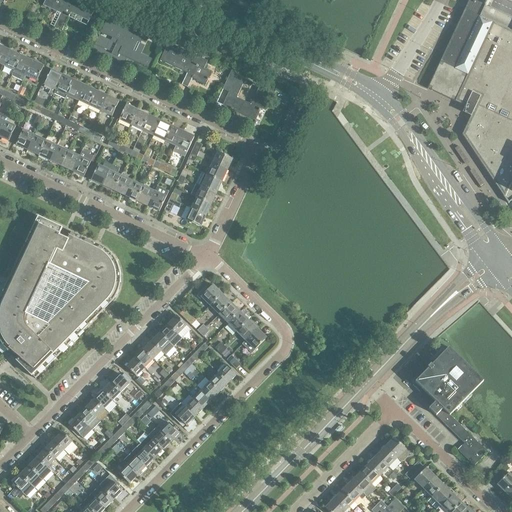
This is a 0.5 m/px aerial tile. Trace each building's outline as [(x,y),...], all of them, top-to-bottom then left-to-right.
[(71,13),(89,22),(95,9),(76,0),(45,0),(43,5),(60,13),(54,27),(62,31),(71,13)] [(444,53),(427,89),(467,108),(467,109),(471,115),(470,116),(470,117),(462,135),(508,203),(511,200),(511,0),(469,0),(465,10),(458,24),(456,28),(445,51),(444,53)] [(109,15),(101,33),(118,41),(112,54),(118,57),(119,54),(146,67),(149,58),(134,51),(138,43),(149,48),(154,37),(138,29),(109,15)] [(211,73),(204,69),(207,61),(168,43),(160,61),(187,74),(181,85),(187,88),(192,78),(197,81),(197,82),(206,86),(211,73)] [(5,49),(0,46),(0,64),(3,66),(10,50),(6,48),(5,49)] [(15,52),(10,50),(3,66),(14,71),(21,56),(14,53),(15,52)] [(28,60),(21,56),(14,71),(15,71),(12,77),(23,82),(26,77),(33,61),(28,59),(28,60)] [(37,63),(33,61),(26,77),(37,82),(44,67),(37,64),(37,63)] [(51,70),(44,85),(51,88),(48,94),(53,96),(54,94),(56,91),(55,90),(62,76),(51,70)] [(230,90),(222,106),(255,121),(261,109),(265,111),(274,92),(259,86),(251,104),(236,98),(245,79),(230,72),(223,87),(230,90)] [(56,91),(54,94),(65,99),(67,96),(74,81),(62,76),(55,90),(56,91)] [(74,81),(67,96),(78,101),(85,86),(74,81)] [(85,86),(78,101),(90,106),(97,92),(85,86)] [(21,87),(18,94),(23,96),(26,89),(21,87)] [(97,92),(90,106),(101,112),(108,97),(97,92)] [(108,97),(101,112),(112,117),(119,102),(108,97)] [(39,113),(41,108),(35,105),(32,110),(39,113)] [(131,125),(138,111),(126,105),(119,120),(131,125)] [(50,119),(52,113),(46,111),(44,116),(50,119)] [(142,131),(149,116),(138,111),(131,125),(142,131)] [(37,115),(33,124),(39,126),(43,118),(37,115)] [(153,136),(160,121),(149,116),(142,131),(153,136)] [(16,127),(4,121),(0,130),(0,137),(2,138),(9,141),(16,127)] [(165,141),(171,127),(160,121),(153,136),(165,141)] [(176,147),(183,132),(171,127),(165,141),(176,147)] [(27,150),(34,136),(23,130),(16,145),(23,148),(27,150)] [(185,157),(194,137),(183,132),(176,147),(173,152),(185,157)] [(39,155),(46,141),(34,136),(27,150),(32,152),(39,155)] [(50,161),(57,146),(46,141),(39,155),(45,158),(45,159),(50,161)] [(197,156),(199,152),(202,145),(196,142),(191,154),(197,156)] [(61,166),(68,151),(57,146),(50,161),(55,163),(61,166)] [(144,156),(141,161),(147,164),(150,159),(148,158),(152,151),(147,149),(144,156)] [(73,172),(79,157),(68,151),(61,166),(68,169),(73,172)] [(82,151),(79,157),(73,172),(77,174),(77,173),(84,177),(94,157),(82,151)] [(218,152),(212,164),(227,171),(229,166),(232,159),(218,152)] [(194,162),(197,156),(191,154),(188,159),(194,162)] [(103,186),(112,165),(105,162),(102,167),(98,165),(91,180),(98,183),(103,186)] [(225,175),(227,171),(212,164),(207,175),(221,182),(225,175)] [(114,190),(121,176),(117,174),(119,169),(112,165),(103,186),(107,188),(108,187),(114,190)] [(183,170),(180,176),(186,179),(189,173),(183,170)] [(221,182),(207,175),(202,173),(197,184),(202,186),(217,193),(219,189),(218,188),(221,182)] [(125,196),(132,181),(121,176),(114,190),(121,193),(121,194),(125,196)] [(183,185),(186,179),(180,176),(178,182),(183,185)] [(137,201),(143,187),(132,181),(125,196),(129,198),(130,198),(137,201)] [(214,198),(217,193),(202,186),(197,184),(191,195),(197,197),(211,204),(214,198)] [(148,207),(155,192),(143,187),(137,201),(143,204),(143,205),(148,207)] [(157,187),(155,192),(148,207),(152,209),(152,208),(159,212),(169,192),(157,187)] [(208,211),(211,204),(197,197),(192,209),(206,216),(208,211)] [(171,213),(174,206),(176,201),(170,199),(165,210),(171,213)] [(186,206),(181,218),(186,220),(200,227),(204,220),(206,216),(192,209),(186,206)] [(16,355),(20,352),(22,355),(17,361),(35,379),(110,303),(113,300),(115,297),(117,294),(118,290),(119,286),(120,283),(120,279),(120,275),(119,271),(119,268),(117,264),(116,261),(114,258),(111,255),(109,252),(106,250),(103,247),(100,246),(71,232),(67,241),(58,236),(62,228),(38,217),(0,297),(0,341),(2,344),(4,348),(8,352),(10,350),(16,355)] [(202,298),(210,306),(222,294),(213,285),(209,290),(206,287),(197,296),(200,299),(202,298)] [(231,303),(222,294),(210,306),(219,315),(231,303)] [(240,312),(231,303),(219,315),(228,323),(240,312)] [(187,311),(182,316),(191,325),(196,320),(187,311)] [(249,321),(240,312),(228,323),(237,332),(249,321)] [(177,316),(169,325),(178,334),(187,326),(179,319),(177,316)] [(257,329),(249,321),(237,332),(246,341),(257,329)] [(169,325),(160,333),(170,343),(174,347),(182,339),(178,335),(178,334),(169,325)] [(200,334),(206,328),(203,325),(197,331),(200,334)] [(209,331),(206,328),(200,334),(203,337),(209,331)] [(257,329),(246,341),(242,345),(251,353),(266,338),(257,329)] [(160,333),(152,341),(161,351),(166,356),(174,347),(170,343),(160,333)] [(152,341),(143,350),(153,360),(161,351),(152,341)] [(218,351),(224,346),(221,342),(215,348),(218,351)] [(227,348),(224,346),(218,351),(221,354),(227,348)] [(200,356),(204,352),(200,348),(196,352),(200,356)] [(449,348),(447,350),(415,382),(436,402),(429,409),(443,422),(450,415),(484,381),(449,348)] [(143,350),(135,358),(145,368),(153,360),(143,350)] [(227,360),(236,369),(240,365),(231,356),(227,360)] [(135,358),(126,367),(136,376),(145,368),(135,358)] [(228,384),(236,375),(226,365),(218,374),(228,384)] [(164,369),(159,373),(165,379),(169,375),(164,369)] [(119,374),(111,383),(121,392),(129,384),(119,374)] [(219,392),(228,384),(218,374),(210,382),(219,392)] [(140,377),(137,381),(142,386),(146,382),(140,377)] [(219,392),(210,382),(205,378),(197,387),(201,391),(211,400),(219,392)] [(111,383),(103,391),(113,401),(121,392),(111,383)] [(103,391),(95,400),(104,409),(113,401),(103,391)] [(203,409),(211,400),(201,391),(193,399),(203,409)] [(194,417),(203,409),(193,399),(185,408),(194,417)] [(95,400),(86,408),(96,418),(100,422),(108,414),(104,409),(95,400)] [(147,402),(143,406),(146,410),(151,405),(147,402)] [(194,417),(185,408),(180,403),(170,414),(180,424),(182,422),(186,426),(194,417)] [(86,408),(78,417),(88,426),(92,430),(100,422),(96,418),(86,408)] [(138,418),(143,414),(139,410),(134,415),(138,418)] [(488,452),(450,415),(443,422),(465,444),(458,450),(474,466),(485,455),(485,456),(486,454),(488,452)] [(78,417),(70,425),(80,435),(84,439),(92,430),(88,426),(78,417)] [(145,417),(141,421),(146,427),(151,422),(145,417)] [(160,424),(157,428),(171,442),(179,433),(169,423),(165,428),(160,424)] [(162,450),(171,442),(157,428),(148,436),(162,450)] [(122,435),(118,431),(114,435),(118,439),(122,435)] [(62,432),(54,441),(64,450),(72,442),(62,432)] [(154,458),(162,450),(148,436),(140,444),(154,458)] [(394,438),(385,447),(397,458),(401,462),(410,453),(394,438)] [(109,448),(114,443),(110,439),(106,444),(109,448)] [(64,450),(54,441),(46,449),(55,459),(64,450)] [(146,467),(154,458),(140,444),(132,453),(146,467)] [(116,445),(112,450),(117,454),(121,450),(116,445)] [(397,458),(385,447),(377,455),(389,467),(397,458)] [(55,459),(46,449),(37,458),(47,467),(55,459)] [(137,475),(146,467),(132,453),(123,461),(127,466),(137,475)] [(389,467),(377,455),(368,464),(380,476),(389,467)] [(47,467),(37,458),(29,466),(43,480),(51,471),(47,467)] [(414,475),(423,466),(418,462),(409,471),(414,475)] [(85,472),(90,467),(86,464),(82,468),(85,472)] [(380,476),(368,464),(360,473),(372,485),(380,476)] [(508,495),(511,490),(511,476),(507,472),(509,469),(505,464),(494,476),(500,482),(497,485),(508,495)] [(43,480),(29,466),(21,475),(35,488),(43,480)] [(129,484),(137,475),(127,466),(119,474),(129,484)] [(435,477),(426,468),(415,480),(424,489),(435,477)] [(414,475),(409,471),(405,475),(410,479),(414,475)] [(77,480),(81,476),(78,472),(73,476),(77,480)] [(372,485),(360,473),(351,482),(363,493),(366,496),(367,497),(376,489),(372,485)] [(35,488),(21,475),(12,483),(17,488),(14,491),(18,495),(19,497),(22,493),(26,497),(35,488)] [(110,475),(107,478),(109,479),(101,487),(104,490),(114,499),(122,491),(118,487),(120,485),(110,475)] [(444,485),(435,477),(424,489),(432,497),(444,485)] [(69,489),(73,484),(69,481),(65,485),(69,489)] [(363,493),(351,482),(343,490),(355,502),(360,497),(362,500),(366,496),(363,493)] [(397,484),(393,488),(397,492),(401,488),(397,484)] [(453,494),(444,485),(432,497),(428,502),(437,510),(441,506),(453,494)] [(105,508),(114,499),(104,490),(101,487),(99,486),(91,494),(95,498),(105,508)] [(397,492),(393,488),(389,493),(393,497),(397,492)] [(61,497),(65,493),(61,489),(57,493),(61,497)] [(355,502),(343,490),(334,499),(346,511),(355,502)] [(92,511),(101,511),(105,508),(95,498),(91,494),(83,503),(92,511)] [(451,511),(461,502),(453,494),(441,506),(447,511),(451,511)] [(57,501),(53,497),(48,502),(52,506),(57,501)] [(345,511),(346,511),(334,499),(326,508),(329,511),(345,511)] [(395,499),(391,503),(396,507),(400,503),(395,499)] [(379,502),(376,506),(380,510),(379,510),(380,511),(382,511),(383,511),(387,507),(382,502),(379,502)] [(468,511),(470,511),(461,502),(451,511),(468,511)] [(92,511),(83,503),(79,506),(83,511),(82,511),(92,511)] [(400,511),(396,507),(391,503),(387,507),(392,511),(400,511)] [(400,511),(404,508),(400,503),(396,507),(400,511)]
